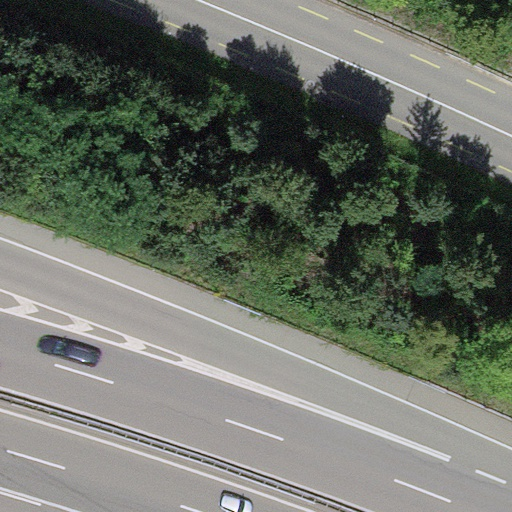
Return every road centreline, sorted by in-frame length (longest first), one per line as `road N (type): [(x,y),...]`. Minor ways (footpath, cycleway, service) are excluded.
road 1 (motorway): [(487,511),(314,411),(0,272)]
road 2 (motorway): [(485,511),(209,412),(0,349)]
road 3 (primary): [(200,0),(511,135)]
road 4 (motorway): [(0,448),(204,511)]
